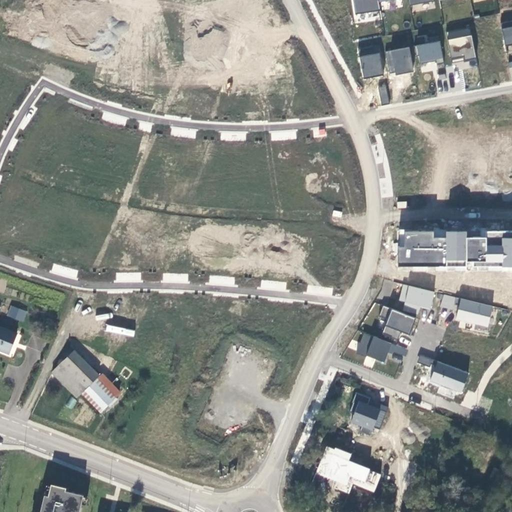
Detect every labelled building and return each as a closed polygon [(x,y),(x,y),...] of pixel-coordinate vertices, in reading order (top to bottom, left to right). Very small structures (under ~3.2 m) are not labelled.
[(378,0),(352,0),(355,16),(381,11),(379,3),(378,0)] [(511,20),(501,22),(506,53),(511,52),(511,20)] [(470,27),(447,32),(453,62),(477,59),(470,27)] [(443,59),(439,36),(426,38),(428,43),(416,46),(421,63),(443,59)] [(414,72),(409,47),(386,52),(390,73),(395,72),(396,75),(414,72)] [(380,53),(360,57),(364,79),(384,75),(380,53)] [(380,104),(388,103),(386,83),(378,84),(380,104)] [(465,240),(465,270),(511,270),(511,234),(487,234),(486,239),(465,240)] [(465,236),(398,235),(398,270),(465,270),(465,240),(465,236)] [(435,291),(402,283),(398,301),(430,309),(435,291)] [(492,307),(444,295),(440,305),(458,311),(456,320),(488,327),(492,307)] [(184,357),(199,323),(148,299),(127,346),(148,355),(154,343),(184,357)] [(24,321),(29,311),(13,304),(9,314),(24,321)] [(416,318),(391,309),(383,333),(398,339),(401,332),(410,334),(416,318)] [(106,325),(105,331),(134,336),(134,330),(106,325)] [(18,333),(0,326),(0,349),(10,353),(18,333)] [(409,350),(363,332),(356,353),(366,357),(384,364),(389,351),(406,357),(409,350)] [(74,351),(53,373),(68,387),(79,398),(82,395),(83,393),(99,376),(74,351)] [(462,393),(468,373),(437,361),(430,381),(462,393)] [(97,379),(83,393),(101,412),(116,397),(97,379)] [(380,429),(387,408),(380,405),(380,408),(359,401),(352,422),(372,430),(374,425),(380,429)] [(335,447),(326,446),(316,473),(337,481),(333,488),(349,494),(353,484),(374,492),(381,475),(349,461),(352,453),(335,447)] [(63,487),(48,483),(45,495),(41,494),(36,511),(75,511),(80,494),(62,490),(63,487)]
